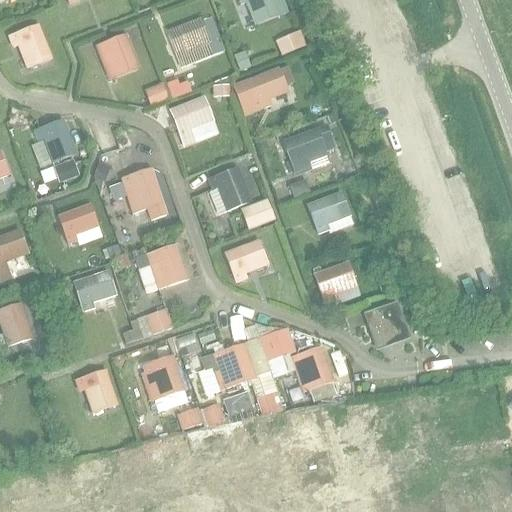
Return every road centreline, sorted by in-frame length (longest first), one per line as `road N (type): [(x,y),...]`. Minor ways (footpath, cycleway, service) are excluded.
road 1 (residential): [(511,352),(394,372),(217,299),(157,131),(135,119),(21,99),(0,83)]
road 2 (residential): [(511,128),(463,0)]
